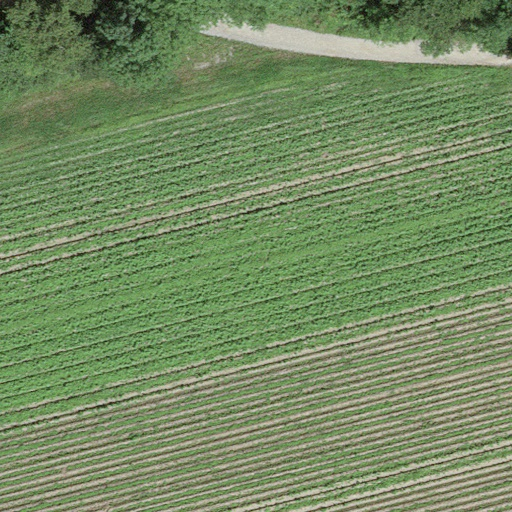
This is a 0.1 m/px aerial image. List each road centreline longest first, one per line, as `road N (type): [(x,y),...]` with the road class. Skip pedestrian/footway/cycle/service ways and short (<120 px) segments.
road 1 (track): [(511,40),(313,46),(109,0)]
road 2 (track): [(313,46),(77,95),(0,122)]
